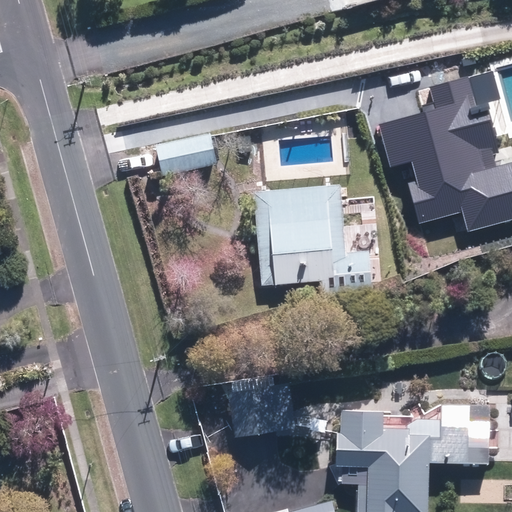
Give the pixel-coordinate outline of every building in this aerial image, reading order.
[(224,169),(214,115),(158,126),(168,180),(224,169)] [(511,136),(491,139),(492,154),(511,152),(511,136)] [(350,194),(262,198),(267,289),(328,287),(328,297),(377,294),(375,256),(353,257),(350,194)] [(494,244),(481,245),(482,255),(495,254),(494,244)] [(302,428),(296,381),(205,393),(210,427),(238,423),(240,437),(302,428)] [(436,511),(438,462),(496,463),(497,403),(449,402),(448,417),(414,416),(414,426),(392,426),(393,409),(349,409),(349,430),(345,430),(344,465),(365,465),(364,511),(436,511)] [(480,489),(464,482),(458,499),(474,505),(480,489)] [(340,511),(337,499),(287,511),(340,511)]
